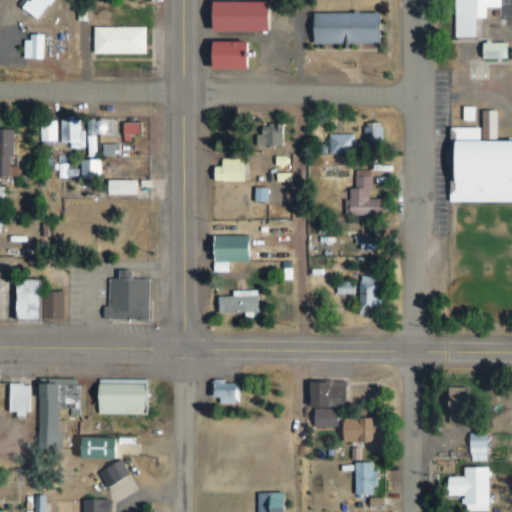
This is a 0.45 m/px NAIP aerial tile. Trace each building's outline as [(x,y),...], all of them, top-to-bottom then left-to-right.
[(37,0),(37,1),(34,0),(29,7),(44,20),(55,5),(57,7),(61,0),(37,0)] [(463,0),(463,38),(486,38),(486,19),(495,19),(495,8),(510,8),(510,0),(463,0)] [(280,3),(280,31),(223,31),(223,3),(280,3)] [(323,11),(322,44),(391,45),(391,11),(323,11)] [(103,26),(102,55),(153,54),(154,26),(103,26)] [(39,34),(39,41),(32,41),(31,59),(51,60),(52,34),(39,34)] [(21,37),(21,60),(42,60),(42,37),(21,37)] [(257,42),(257,69),(223,69),(223,43),(257,42)] [(511,43),(493,43),(493,58),(511,58),(511,43)] [(487,107),(474,107),(474,122),(487,122),(487,107)] [(507,110),(494,110),(494,138),(507,138),(507,110)] [(39,142),(55,142),(55,121),(38,122),(39,142)] [(69,121),(68,143),(78,143),(78,149),(93,149),(93,131),(88,131),(88,121),(69,121)] [(66,122),(49,122),(48,141),(67,141),(66,122)] [(376,122),(376,140),(371,140),(371,147),(392,147),(393,123),(376,122)] [(132,123),(132,142),(140,141),(140,135),(150,136),(150,123),(132,123)] [(289,124),(288,146),(261,145),(261,130),(277,130),(277,123),(289,124)] [(363,144),(381,143),(381,123),(362,124),(363,144)] [(120,135),(137,136),(137,124),(120,124),(120,135)] [(460,127),(460,203),(511,203),(511,141),(487,141),(487,127),(460,127)] [(0,129),(21,130),(21,156),(17,156),(17,166),(27,166),(27,176),(3,176),(3,157),(0,156),(0,129)] [(363,134),(363,154),(338,153),(339,134),(363,134)] [(96,137),(97,157),(105,157),(105,136),(96,137)] [(113,143),(113,155),(127,155),(127,143),(113,143)] [(336,143),(336,152),(325,152),(325,143),(336,143)] [(100,157),(118,156),(118,145),(100,145),(100,157)] [(284,154),(283,166),(295,166),(295,155),(284,154)] [(252,159),(252,181),(223,181),(223,166),(229,166),(229,158),(252,159)] [(98,160),(78,161),(78,180),(99,179),(98,160)] [(95,160),(96,176),(110,176),(109,160),(95,160)] [(76,163),(76,179),(67,179),(67,163),(76,163)] [(366,169),(366,186),(359,186),(359,199),(355,199),(355,207),(392,207),(392,197),(380,197),(379,169),(366,169)] [(343,216),(384,216),(384,200),(369,200),(369,170),(353,171),(353,189),(347,189),(347,200),(342,201),(343,216)] [(299,173),(299,182),(285,182),(286,172),(299,173)] [(115,180),(115,195),(142,195),(142,180),(115,180)] [(149,180),(149,188),(158,188),(158,180),(149,180)] [(3,185),(0,213),(0,232),(10,233),(15,187),(3,185)] [(264,186),(264,199),(276,199),(275,186),(264,186)] [(266,203),(266,188),(252,188),(251,203),(266,203)] [(369,236),(369,250),(392,250),(393,224),(381,225),(381,236),(369,236)] [(257,235),(257,261),(220,262),(220,235),(257,235)] [(127,270),(127,280),(119,279),(119,305),(113,305),(112,319),(157,320),(158,280),(138,280),(138,270),(127,270)] [(370,275),(370,311),(390,311),(390,275),(370,275)] [(358,312),(377,311),(376,277),(357,277),(358,312)] [(23,280),(22,318),(45,319),(46,280),(23,280)] [(365,280),(365,295),(343,295),(342,281),(365,280)] [(264,288),(240,289),(240,297),(227,298),(227,316),(264,316),(264,288)] [(71,291),(51,291),(50,319),(72,318),(71,291)] [(61,293),(39,293),(40,320),(62,320),(61,293)] [(106,379),(105,413),(154,415),(154,379),(106,379)] [(233,379),(222,379),(222,385),(218,384),(218,406),(254,406),(255,384),(233,383),(233,379)] [(317,382),(356,383),(355,400),(341,400),(341,406),(316,406),(317,382)] [(16,383),(16,411),(23,411),(24,417),(31,417),(31,412),(36,412),(36,383),(16,383)] [(87,384),(87,408),(66,408),(66,420),(74,420),(74,431),(69,431),(69,449),(46,448),(46,384),(87,384)] [(475,387),(474,418),(447,418),(448,387),(475,387)] [(334,409),(311,408),(310,427),(334,427),(334,409)] [(323,409),(323,426),(346,426),(346,409),(323,409)] [(378,417),(378,442),(351,442),(351,417),(378,417)] [(496,429),(496,453),(480,453),(480,429),(496,429)] [(467,455),(484,455),(484,433),(467,434),(467,455)] [(86,437),(85,449),(85,457),(118,458),(117,439),(86,437)] [(104,486),(126,476),(119,460),(96,471),(104,486)] [(128,460),(137,474),(118,485),(109,472),(128,460)] [(382,493),(382,476),(386,476),(386,471),(382,471),(381,462),(364,462),(365,493),(382,493)] [(361,463),(361,471),(353,471),(353,463),(361,463)] [(473,468),(496,468),(496,511),(473,511),(473,496),(456,496),(457,477),(473,477),(473,468)] [(295,491),(295,511),(268,511),(268,491),(295,491)] [(255,493),(255,511),(279,511),(279,492),(255,493)] [(42,511),(43,496),(34,495),(33,511),(42,511)] [(44,495),(44,511),(53,511),(53,495),(44,495)] [(393,497),(378,498),(379,509),(394,508),(393,497)] [(117,500),(117,511),(93,511),(93,500),(117,500)]
